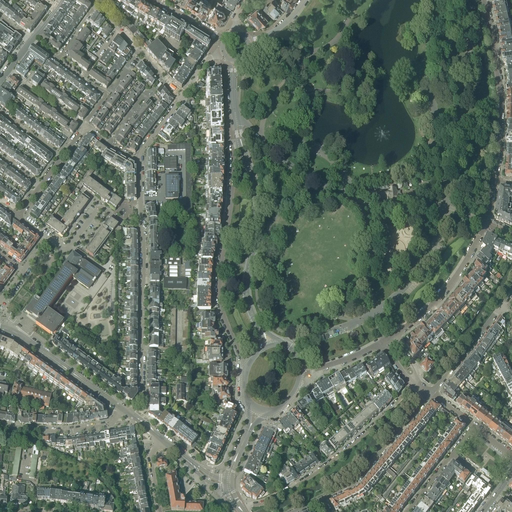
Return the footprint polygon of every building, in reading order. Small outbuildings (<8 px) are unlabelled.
[(81,0),(78,5),(81,7),(87,11),(90,7),(90,6),(87,4),(88,3),(83,0),(81,0)] [(118,0),(115,6),(121,9),(126,0),(118,0)] [(126,0),(121,9),(126,13),(133,0),(126,0)] [(133,0),(126,13),(132,16),(140,4),(138,2),(138,0),(137,0),(133,0)] [(193,0),(189,6),(196,10),(201,0),(193,0)] [(201,0),(196,10),(204,15),(211,4),(207,2),(208,0),(207,0),(201,0)] [(269,13),(270,12),(272,14),(273,15),(272,16),(273,17),(275,17),(276,16),(275,15),(282,8),(277,4),(279,3),(278,2),(275,0),(265,0),(264,1),(266,4),(263,7),(267,11),(269,13)] [(294,1),(291,0),(279,0),(279,1),(284,6),(285,6),(286,7),(286,8),(287,8),(288,9),(290,6),(291,4),(292,4),(294,1)] [(34,11),(39,4),(35,1),(31,6),(32,7),(31,9),(34,11)] [(67,1),(64,4),(71,9),(72,7),(75,9),(76,8),(73,6),(67,1)] [(0,11),(4,14),(9,7),(12,4),(11,3),(10,2),(7,6),(5,5),(0,11)] [(493,6),(494,13),(508,9),(507,4),(509,3),(509,2),(506,3),(493,6)] [(132,16),(139,20),(143,13),(145,13),(146,10),(144,9),(145,7),(143,6),(144,5),(143,4),(143,3),(142,3),(141,3),(140,4),(132,16)] [(35,11),(34,13),(41,19),(46,11),(46,10),(39,4),(34,11),(35,11)] [(64,4),(62,7),(71,14),(74,11),(72,10),(71,11),(70,10),(71,9),(64,4)] [(213,10),(210,14),(211,14),(209,17),(209,19),(212,21),(211,22),(213,23),(214,22),(217,24),(219,24),(219,23),(221,24),(222,24),(223,22),(223,21),(221,19),(224,14),(224,13),(221,11),(222,8),(221,7),(216,4),(215,7),(213,10)] [(7,17),(11,20),(17,13),(19,9),(17,7),(16,6),(13,10),(7,17)] [(77,6),(76,8),(85,14),(87,11),(81,7),(80,8),(77,6)] [(248,14),(247,15),(249,17),(246,20),(253,27),(256,24),(258,26),(261,23),(262,22),(263,23),(264,23),(266,21),(266,19),(267,18),(268,19),(270,17),(263,10),(262,11),(259,7),(258,8),(257,6),(252,11),(252,10),(250,10),(248,12),(248,14)] [(4,14),(7,17),(13,10),(9,7),(4,14)] [(62,7),(60,11),(66,15),(67,14),(69,15),(68,16),(69,17),(70,16),(71,14),(62,7)] [(146,25),(146,24),(154,11),(153,11),(154,11),(153,10),(152,9),(151,9),(150,9),(150,10),(147,8),(147,7),(146,7),(145,7),(144,9),(146,10),(145,13),(143,13),(139,20),(146,25)] [(76,8),(75,9),(78,11),(76,13),(83,18),(85,14),(76,8)] [(19,9),(17,13),(11,20),(15,23),(23,13),(21,13),(22,12),(19,9)] [(494,13),(496,19),(509,15),(508,10),(510,10),(510,9),(508,9),(494,13)] [(67,18),(65,17),(66,15),(60,11),(57,14),(66,21),(68,19),(68,18),(67,18)] [(74,11),(71,14),(80,21),(83,18),(76,13),(74,11)] [(146,24),(151,28),(159,15),(160,14),(159,13),(157,12),(156,12),(155,12),(154,11),(146,24)] [(15,23),(19,26),(23,20),(26,16),(23,13),(15,23)] [(34,13),(31,17),(33,18),(38,22),(41,19),(34,13)] [(57,14),(55,17),(61,22),(62,20),(65,22),(66,21),(57,14)] [(80,21),(71,14),(70,16),(73,18),(72,19),(78,24),(80,21)] [(88,29),(91,30),(94,26),(100,17),(97,14),(95,14),(90,22),(89,23),(92,24),(88,29)] [(151,28),(157,31),(165,19),(165,18),(165,17),(163,15),(161,16),(159,15),(151,28)] [(496,19),(497,25),(511,22),(510,16),(511,16),(511,15),(509,15),(496,19)] [(120,20),(119,21),(123,25),(128,21),(124,16),(122,18),(120,20)] [(23,20),(19,26),(24,30),(33,18),(31,17),(26,23),(23,20)] [(55,17),(53,20),(62,27),(63,25),(64,24),(63,23),(62,24),(61,24),(60,23),(61,22),(55,17)] [(105,22),(100,17),(94,26),(94,27),(99,30),(105,22)] [(33,18),(24,30),(29,34),(30,33),(38,22),(33,18)] [(68,19),(66,21),(76,27),(78,24),(72,19),(71,21),(68,19)] [(157,31),(163,35),(171,21),(171,20),(169,19),(167,19),(167,20),(165,19),(157,31)] [(53,20),(50,23),(57,28),(58,27),(60,29),(62,27),(53,20)] [(76,27),(66,21),(65,22),(66,23),(68,24),(67,26),(73,31),(76,27)] [(168,38),(170,36),(174,39),(179,42),(180,41),(184,35),(193,42),(207,51),(209,48),(209,46),(207,44),(209,42),(181,24),(179,27),(171,22),(171,21),(163,35),(168,38)] [(497,25),(499,31),(511,28),(511,27),(511,23),(511,22),(511,21),(511,22),(497,25)] [(0,48),(2,50),(0,51),(8,57),(9,55),(12,51),(12,50),(12,49),(13,48),(14,49),(18,44),(16,43),(17,43),(18,43),(18,42),(21,38),(9,28),(9,29),(7,28),(7,27),(0,22),(0,48)] [(105,22),(99,30),(96,34),(98,36),(101,32),(103,33),(101,34),(104,36),(102,39),(105,41),(112,31),(105,22)] [(304,22),(301,27),(299,30),(307,35),(311,27),(304,22)] [(50,23),(48,27),(57,33),(58,31),(55,30),(57,28),(50,23)] [(136,24),(133,26),(129,31),(133,36),(138,32),(135,28),(138,26),(136,24)] [(63,25),(62,27),(71,34),(73,31),(67,26),(65,28),(64,27),(65,27),(63,25)] [(48,27),(45,30),(52,35),(53,33),(56,35),(57,34),(57,33),(48,27)] [(71,34),(62,27),(60,29),(63,31),(62,32),(69,37),(71,34)] [(500,37),(500,38),(511,35),(511,28),(499,31),(500,37)] [(84,29),(81,34),(90,40),(91,38),(89,36),(91,33),(86,29),(85,30),(84,29)] [(45,30),(43,33),(53,40),(54,38),(52,37),(51,36),(52,35),(45,30)] [(134,36),(141,44),(145,40),(142,37),(143,36),(142,35),(139,31),(136,34),(134,36)] [(57,33),(60,35),(66,40),(69,37),(62,32),(61,34),(58,32),(57,33)] [(62,47),(55,42),(53,40),(43,33),(42,34),(40,38),(40,39),(57,51),(58,51),(62,47)] [(81,34),(77,38),(84,43),(85,41),(88,43),(90,40),(81,34)] [(60,35),(57,39),(64,43),(66,40),(60,35)] [(500,44),(501,45),(511,42),(511,35),(500,38),(501,44),(500,44)] [(88,52),(98,38),(96,37),(86,51),(88,52),(87,54),(95,60),(96,59),(88,52)] [(108,50),(104,55),(110,60),(112,57),(113,58),(115,55),(124,44),(124,43),(120,40),(118,37),(108,50)] [(77,38),(74,43),(82,49),(83,49),(85,46),(82,44),(84,43),(77,38)] [(141,44),(146,51),(152,46),(149,42),(148,44),(145,40),(141,44)] [(152,56),(154,59),(155,58),(155,57),(157,55),(157,56),(161,53),(161,52),(164,49),(157,42),(155,43),(153,45),(152,46),(146,51),(147,51),(149,53),(149,54),(150,54),(152,56),(151,56),(152,57),(152,56)] [(190,48),(194,51),(203,57),(203,56),(207,51),(193,42),(190,48)] [(501,50),(501,51),(511,48),(511,42),(501,45),(501,50)] [(74,43),(71,48),(77,53),(79,51),(80,52),(82,49),(74,43)] [(115,55),(119,58),(120,58),(121,56),(127,48),(124,44),(115,55)] [(36,76),(34,79),(32,82),(31,83),(37,88),(46,76),(47,76),(45,75),(43,74),(40,71),(40,70),(41,69),(42,67),(49,59),(39,51),(33,47),(28,53),(20,65),(19,65),(15,71),(23,78),(24,78),(28,71),(33,64),(39,69),(36,72),(37,73),(35,75),(36,76)] [(122,60),(126,63),(132,54),(132,53),(130,50),(127,48),(121,56),(124,58),(122,60)] [(183,50),(185,51),(200,61),(201,60),(203,57),(194,51),(193,53),(189,50),(188,51),(184,48),(183,50)] [(511,48),(501,51),(502,57),(511,55),(511,48)] [(159,65),(167,53),(164,49),(161,52),(161,53),(157,56),(157,55),(155,57),(155,58),(154,59),(155,59),(157,61),(156,62),(157,63),(157,62),(159,64),(158,64),(159,65)] [(162,67),(164,68),(170,61),(173,55),(168,51),(167,53),(159,65),(160,65),(162,66),(162,67)] [(190,58),(188,60),(197,65),(199,63),(200,61),(185,51),(185,52),(187,53),(186,55),(190,58)] [(69,59),(73,62),(79,56),(76,54),(68,55),(69,59)] [(73,62),(78,66),(84,58),(80,55),(80,56),(79,56),(73,62)] [(110,60),(104,55),(100,61),(100,62),(105,65),(106,66),(110,60)] [(78,66),(82,69),(87,63),(85,61),(87,59),(84,57),(84,58),(78,66)] [(115,58),(114,59),(123,66),(126,63),(122,60),(120,58),(119,58),(118,60),(115,58)] [(44,70),(45,71),(52,61),(49,59),(42,67),(44,69),(44,70)] [(114,64),(121,70),(123,66),(114,59),(113,61),(116,63),(115,64),(114,64)] [(183,60),(182,62),(194,70),(195,69),(197,66),(197,65),(188,60),(187,62),(183,60)] [(49,69),(51,71),(56,64),(52,61),(45,71),(43,74),(45,75),(49,69)] [(87,63),(82,69),(87,72),(93,63),(90,61),(88,64),(87,63)] [(170,61),(164,68),(163,70),(169,73),(175,64),(170,61)] [(184,67),(182,69),(191,75),(193,71),(193,72),(194,70),(182,62),(180,61),(179,63),(184,67)] [(136,73),(134,75),(136,77),(139,74),(138,74),(144,66),(142,63),(141,63),(136,69),(137,70),(135,72),(136,73)] [(50,79),(52,76),(59,66),(56,64),(51,71),(53,72),(50,75),(49,74),(47,76),(50,79)] [(110,65),(109,67),(118,73),(121,70),(114,64),(113,65),(114,65),(112,67),(110,65)] [(56,74),(58,76),(63,69),(59,66),(52,76),(53,78),(56,74)] [(147,70),(144,66),(138,74),(139,74),(142,76),(147,70)] [(108,71),(108,72),(115,77),(118,73),(109,67),(108,68),(110,70),(109,72),(108,71)] [(56,83),(57,84),(66,72),(63,69),(58,76),(60,77),(57,80),(58,81),(57,81),(56,83)] [(89,76),(93,79),(99,71),(97,69),(95,71),(93,70),(89,76)] [(179,70),(177,72),(188,79),(189,78),(191,75),(182,69),(181,71),(179,70)] [(150,73),(147,70),(142,76),(141,77),(145,80),(150,73)] [(93,79),(97,83),(102,76),(100,75),(102,73),(99,71),(93,79)] [(105,76),(107,78),(112,81),(115,77),(108,72),(106,71),(105,72),(108,74),(107,75),(104,73),(103,75),(105,76)] [(174,77),(185,84),(187,80),(187,81),(188,79),(177,72),(176,71),(174,74),(175,75),(174,77)] [(207,74),(207,81),(221,80),(220,76),(220,71),(215,71),(213,71),(209,71),(209,74),(207,74)] [(63,79),(65,81),(69,74),(66,72),(57,84),(59,85),(63,79)] [(127,78),(132,82),(134,84),(136,82),(134,80),(136,77),(134,75),(131,73),(127,78)] [(153,77),(150,73),(145,80),(143,82),(147,85),(153,77)] [(64,89),(65,87),(73,77),(69,74),(65,81),(66,82),(62,88),(64,89)] [(97,83),(102,86),(107,78),(105,76),(104,78),(102,76),(97,83)] [(70,84),(71,86),(76,79),(73,77),(65,87),(67,88),(70,84)] [(156,80),(153,77),(147,85),(150,88),(152,86),(152,85),(156,81),(157,80),(156,80)] [(185,84),(174,77),(173,79),(174,81),(174,82),(177,85),(181,89),(183,87),(185,84)] [(9,79),(8,81),(17,88),(19,85),(11,78),(9,79)] [(107,78),(102,86),(106,89),(111,83),(109,82),(110,80),(112,81),(107,78)] [(123,83),(128,87),(130,89),(132,87),(130,85),(132,82),(127,78),(123,83)] [(72,89),(73,90),(80,81),(76,79),(71,86),(73,87),(72,89)] [(41,88),(44,91),(49,85),(48,84),(50,82),(47,80),(46,81),(45,80),(41,85),(42,86),(41,88)] [(8,81),(6,84),(12,89),(14,86),(15,88),(14,89),(16,90),(17,88),(8,81)] [(76,89),(78,91),(83,84),(80,81),(73,90),(72,91),(74,92),(76,89)] [(123,83),(119,87),(124,92),(126,94),(128,92),(126,90),(128,87),(123,83)] [(6,84),(3,87),(13,94),(13,93),(10,91),(12,89),(6,84)] [(44,91),(49,94),(55,86),(53,84),(51,86),(49,85),(44,91)] [(83,84),(78,91),(80,92),(78,95),(79,96),(86,86),(83,84)] [(133,87),(136,89),(141,93),(145,88),(140,84),(137,87),(135,85),(133,87)] [(49,94),(53,98),(58,91),(56,90),(58,87),(55,86),(49,94)] [(83,94),(85,96),(90,89),(86,86),(79,96),(81,98),(83,94)] [(3,87),(1,91),(10,97),(11,97),(13,94),(3,87)] [(17,98),(19,100),(26,91),(21,88),(19,87),(12,97),(13,99),(17,94),(19,95),(17,98)] [(124,92),(119,87),(115,92),(120,97),(120,96),(122,98),(124,96),(121,95),(124,92)] [(154,95),(157,99),(165,90),(163,87),(161,87),(161,88),(154,95)] [(85,100),(87,101),(93,92),(90,89),(85,96),(87,97),(85,100)] [(129,92),(132,94),(137,98),(141,93),(136,89),(133,92),(131,90),(129,92)] [(53,98),(58,101),(64,92),(62,90),(60,93),(58,91),(53,98)] [(161,98),(163,99),(167,93),(165,90),(157,99),(160,101),(161,100),(160,99),(161,98)] [(10,97),(1,91),(0,91),(0,105),(5,109),(12,98),(11,97),(10,97)] [(24,99),(26,100),(30,94),(26,91),(19,100),(22,102),(24,99)] [(58,101),(62,104),(67,98),(65,97),(67,94),(64,92),(58,101)] [(87,101),(90,104),(97,94),(93,92),(87,101)] [(160,102),(162,103),(164,105),(171,96),(167,93),(163,99),(162,100),(160,102)] [(25,104),(28,106),(35,98),(30,94),(26,100),(27,102),(25,104)] [(97,94),(90,104),(93,107),(96,103),(100,98),(100,96),(97,94)] [(114,94),(110,100),(116,104),(118,106),(120,103),(117,102),(120,99),(114,94)] [(125,97),(128,100),(134,104),(134,103),(133,103),(137,98),(132,94),(129,97),(127,95),(125,97)] [(171,96),(164,105),(167,108),(173,101),(173,99),(171,96)] [(62,104),(67,107),(73,98),(70,97),(68,99),(67,98),(62,104)] [(33,106),(35,107),(39,101),(35,98),(28,106),(31,108),(33,106)] [(67,107),(71,110),(76,104),(74,103),(76,100),(73,98),(67,107)] [(110,100),(107,105),(112,109),(115,110),(116,108),(114,106),(116,104),(110,100)] [(134,104),(128,100),(126,102),(124,100),(122,102),(125,104),(130,108),(134,104)] [(147,100),(143,105),(148,109),(151,111),(153,109),(150,107),(153,104),(147,100)] [(34,111),(37,113),(43,104),(39,101),(35,107),(36,108),(34,111)] [(158,106),(159,107),(164,112),(167,108),(164,105),(162,103),(160,102),(160,101),(159,103),(159,104),(160,104),(158,106)] [(14,116),(17,118),(22,111),(21,110),(23,108),(22,107),(21,106),(22,105),(20,103),(19,105),(21,107),(14,116)] [(71,110),(75,114),(82,105),(79,103),(77,106),(76,104),(71,110)] [(82,105),(75,114),(76,114),(75,116),(81,121),(83,120),(88,113),(87,113),(88,112),(89,112),(91,109),(83,103),(82,105)] [(42,112),(43,113),(48,107),(43,104),(37,113),(40,115),(42,112)] [(103,110),(108,114),(111,115),(112,113),(110,112),(112,109),(107,105),(103,110)] [(143,105),(139,110),(145,114),(147,116),(149,114),(146,112),(148,109),(143,105)] [(117,109),(120,111),(125,115),(129,110),(124,106),(121,109),(119,107),(117,109)] [(43,117),(46,119),(52,110),(48,107),(43,113),(45,115),(43,117)] [(164,112),(159,107),(158,108),(157,108),(156,107),(154,109),(161,115),(164,112)] [(206,116),(222,115),(222,112),(223,112),(222,107),(208,108),(208,113),(206,113),(206,116)] [(182,108),(179,113),(187,119),(186,119),(191,123),(193,121),(192,119),(188,116),(190,114),(182,108)] [(154,113),(153,114),(159,119),(161,115),(154,109),(152,112),(154,113)] [(20,121),(28,111),(27,110),(26,111),(26,110),(25,110),(24,113),(22,111),(17,118),(20,121)] [(50,118),(52,120),(57,114),(52,110),(46,119),(48,121),(50,118)] [(103,110),(99,115),(105,119),(107,121),(109,118),(106,117),(108,114),(103,110)] [(139,110),(135,115),(140,119),(143,121),(145,119),(142,117),(145,114),(139,110)] [(20,121),(23,123),(29,116),(27,115),(29,112),(28,111),(20,121)] [(116,116),(121,120),(125,115),(120,111),(119,113),(118,114),(115,112),(113,114),(116,116)] [(26,125),(34,116),(35,114),(34,113),(33,114),(30,118),(29,116),(23,123),(26,125)] [(175,117),(184,124),(188,127),(190,125),(185,121),(186,119),(187,119),(179,113),(175,117)] [(52,124),(55,126),(61,117),(57,114),(52,120),(54,121),(52,124)] [(150,114),(148,117),(156,123),(159,119),(153,114),(152,116),(150,114)] [(99,115),(95,120),(101,124),(103,126),(105,124),(102,122),(105,119),(99,115)] [(135,115),(131,120),(136,124),(139,126),(141,124),(138,122),(140,119),(135,115)] [(26,125),(30,128),(35,121),(37,119),(34,116),(26,125)] [(110,119),(112,121),(118,125),(121,120),(116,116),(114,119),(111,117),(110,119)] [(59,125),(61,126),(66,120),(61,117),(55,126),(57,128),(59,125)] [(149,120),(147,122),(153,126),(156,123),(148,117),(146,118),(149,120)] [(171,122),(178,127),(183,131),(184,129),(182,127),(184,124),(175,117),(171,122)] [(33,130),(38,124),(42,119),(40,118),(39,119),(37,122),(35,121),(30,128),(33,130)] [(0,131),(0,133),(1,134),(8,123),(5,120),(0,127),(0,128),(1,130),(0,131)] [(61,130),(63,132),(65,129),(70,123),(66,120),(61,126),(63,128),(61,130)] [(101,124),(95,120),(92,125),(91,126),(93,127),(93,126),(97,129),(99,131),(101,129),(102,127),(100,125),(101,124)] [(136,124),(131,120),(127,125),(132,129),(133,129),(135,131),(137,129),(134,127),(136,124)] [(145,120),(142,123),(150,129),(153,126),(147,122),(145,120)] [(64,135),(67,138),(69,139),(71,136),(71,135),(72,134),(72,135),(78,127),(77,126),(71,121),(70,123),(65,129),(63,132),(64,132),(62,134),(64,135)] [(106,124),(108,126),(114,130),(118,125),(112,121),(110,124),(108,122),(106,124)] [(171,122),(167,127),(173,132),(176,134),(179,132),(176,129),(178,127),(171,122)] [(223,122),(207,123),(207,131),(223,130),(223,127),(223,123),(223,122)] [(1,134),(2,135),(4,136),(5,135),(3,134),(4,132),(6,133),(12,125),(8,123),(1,134)] [(36,133),(39,135),(48,124),(46,123),(45,124),(43,127),(41,126),(36,133)] [(143,127),(142,129),(148,133),(150,129),(142,123),(141,125),(143,127)] [(33,130),(36,133),(41,126),(38,124),(33,130)] [(39,135),(43,138),(48,131),(46,130),(50,125),(48,124),(39,135)] [(108,126),(106,124),(105,126),(107,128),(106,129),(104,127),(102,129),(105,131),(110,135),(114,130),(108,126)] [(6,138),(7,139),(15,128),(12,125),(6,133),(8,135),(7,137),(5,135),(4,136),(6,138)] [(126,126),(122,132),(128,135),(130,137),(132,135),(129,133),(131,130),(126,126)] [(167,127),(163,133),(171,139),(173,136),(174,135),(172,133),(173,132),(167,127)] [(15,128),(7,139),(10,141),(11,141),(12,140),(10,139),(11,137),(13,138),(19,131),(15,128)] [(43,138),(46,140),(53,131),(49,129),(48,131),(43,138)] [(46,140),(49,142),(54,136),(53,134),(54,132),(54,131),(53,130),(53,131),(46,140)] [(145,136),(137,130),(135,132),(138,134),(136,136),(142,140),(145,136)] [(12,142),(14,144),(22,133),(19,131),(13,138),(15,140),(14,142),(12,140),(11,141),(12,142)] [(209,134),(209,139),(224,138),(224,133),(223,132),(219,132),(219,131),(216,131),(216,132),(207,132),(207,134),(209,134)] [(118,137),(124,141),(126,142),(128,140),(126,138),(128,135),(122,132),(118,137)] [(171,139),(163,133),(161,132),(158,136),(166,142),(167,142),(168,142),(169,142),(169,141),(170,142),(172,140),(171,139)] [(18,142),(20,144),(26,136),(22,133),(14,144),(16,145),(18,142)] [(49,142),(52,145),(59,135),(56,133),(54,136),(49,142)] [(52,145),(55,147),(60,140),(59,139),(61,137),(62,136),(60,134),(59,135),(52,145)] [(87,134),(85,137),(92,142),(95,144),(97,142),(87,134)] [(60,140),(55,147),(57,149),(60,148),(65,141),(67,138),(64,135),(62,138),(64,139),(62,141),(60,140)] [(18,147),(19,147),(20,149),(21,149),(29,139),(26,136),(20,144),(18,147)] [(85,137),(83,141),(89,145),(92,148),(94,146),(91,144),(90,144),(92,142),(85,137)] [(124,141),(118,137),(115,142),(120,146),(123,147),(124,145),(122,143),(124,141)] [(224,138),(209,139),(209,143),(210,143),(210,147),(222,147),(222,145),(223,145),(224,144),(224,138)] [(0,148),(0,149),(3,152),(8,145),(6,144),(8,142),(9,143),(10,141),(7,139),(0,148)] [(21,149),(22,150),(23,150),(25,147),(27,149),(27,148),(33,141),(29,139),(21,149)] [(129,143),(132,145),(138,147),(141,142),(135,139),(133,142),(130,141),(129,143)] [(26,153),(28,154),(36,144),(33,141),(27,148),(29,150),(26,153)] [(3,152),(6,154),(13,145),(14,144),(12,142),(9,146),(8,145),(3,152)] [(92,150),(100,156),(106,148),(98,142),(92,150)] [(32,152),(33,153),(39,146),(36,144),(28,154),(31,157),(32,155),(30,154),(32,152)] [(87,149),(80,144),(78,147),(79,148),(84,152),(87,149)] [(162,214),(185,212),(192,212),(191,144),(167,145),(167,151),(185,150),(186,206),(162,208),(162,212),(158,212),(158,214),(162,214)] [(6,154),(9,157),(14,150),(13,149),(14,146),(13,145),(6,154)] [(138,147),(132,145),(130,148),(128,147),(126,149),(129,150),(135,153),(138,147)] [(33,158),(34,159),(42,149),(39,146),(33,153),(35,154),(33,158)] [(9,157),(12,159),(20,149),(19,147),(16,151),(14,150),(9,157)] [(77,152),(86,159),(89,155),(88,154),(84,152),(79,148),(77,152)] [(102,158),(101,159),(102,160),(109,151),(108,150),(106,148),(100,156),(102,158)] [(210,153),(210,157),(223,157),(224,156),(224,150),(223,149),(219,149),(219,148),(217,148),(217,149),(206,149),(206,153),(208,153),(210,153)] [(12,159),(15,162),(21,155),(19,154),(20,152),(21,152),(22,150),(21,149),(20,149),(12,159)] [(34,159),(35,159),(36,160),(38,157),(40,158),(46,151),(42,149),(34,159)] [(147,153),(148,159),(157,159),(157,155),(156,154),(156,150),(149,151),(147,153)] [(38,162),(40,163),(41,164),(49,153),(46,151),(40,158),(38,162)] [(102,160),(101,159),(100,160),(107,164),(108,163),(124,172),(125,189),(126,189),(126,201),(130,201),(130,202),(133,201),(136,200),(136,176),(136,174),(134,174),(134,172),(135,172),(135,171),(136,171),(135,168),(136,168),(136,167),(135,167),(135,166),(135,165),(134,165),(129,162),(109,151),(102,160)] [(77,152),(74,155),(81,160),(82,158),(85,160),(86,159),(77,152)] [(19,164),(24,157),(26,155),(24,153),(22,156),(21,155),(15,162),(19,164)] [(41,164),(42,165),(45,168),(52,158),(52,156),(49,153),(41,164)] [(74,155),(71,159),(81,166),(84,162),(81,160),(74,155)] [(19,164),(22,166),(27,160),(24,157),(19,164)] [(25,169),(28,171),(33,164),(32,163),(35,159),(34,159),(33,158),(30,162),(25,169)] [(164,165),(164,167),(164,170),(176,169),(176,158),(163,158),(164,165)] [(71,159),(69,162),(75,167),(78,169),(79,167),(80,168),(82,166),(81,166),(71,159)] [(22,166),(25,169),(30,162),(27,160),(22,166)] [(28,171),(32,174),(40,163),(38,162),(35,166),(33,164),(28,171)] [(69,162),(66,166),(76,173),(78,171),(74,169),(75,167),(69,162)] [(32,174),(34,176),(42,165),(41,164),(40,163),(32,174)] [(0,172),(0,174),(2,176),(9,168),(5,165),(0,172)] [(42,165),(34,176),(36,177),(38,177),(45,168),(42,165)] [(66,166),(63,169),(70,174),(74,177),(76,173),(66,166)] [(1,178),(2,179),(5,176),(7,177),(12,170),(9,168),(2,176),(1,178)] [(63,169),(61,173),(70,180),(71,180),(74,182),(75,180),(69,176),(70,174),(63,169)] [(91,169),(81,183),(84,185),(89,179),(94,172),(91,169)] [(5,182),(6,182),(7,183),(15,173),(12,170),(7,177),(8,178),(5,182)] [(7,183),(8,184),(9,184),(11,180),(13,182),(18,175),(15,173),(7,183)] [(65,181),(68,184),(71,180),(70,180),(61,173),(58,176),(65,181)] [(12,186),(14,188),(22,177),(18,175),(13,182),(14,183),(12,186)] [(58,176),(56,180),(67,188),(68,187),(67,186),(68,184),(65,181),(58,176)] [(14,188),(14,189),(15,189),(18,185),(20,187),(25,180),(22,177),(14,188)] [(165,183),(165,195),(166,195),(166,200),(178,200),(177,195),(178,195),(178,183),(177,183),(177,177),(165,177),(165,183)] [(105,202),(108,204),(107,205),(115,211),(121,202),(113,196),(114,195),(111,193),(110,195),(89,179),(84,185),(83,186),(104,203),(105,202)] [(18,192),(20,193),(28,183),(25,180),(20,187),(21,188),(18,192)] [(67,188),(56,180),(53,184),(60,189),(62,191),(64,189),(66,190),(67,188)] [(20,193),(21,194),(24,196),(31,187),(31,184),(30,184),(28,183),(20,193)] [(0,194),(3,197),(8,190),(10,188),(11,186),(9,184),(8,184),(0,194)] [(53,184),(50,188),(60,195),(62,191),(60,189),(53,184)] [(3,197),(6,199),(14,189),(14,188),(12,186),(11,186),(10,188),(11,189),(10,191),(8,190),(3,197)] [(50,188),(47,191),(57,198),(60,195),(50,188)] [(387,202),(391,201),(402,200),(405,200),(414,197),(415,196),(415,193),(404,196),(398,196),(398,194),(400,194),(400,192),(397,192),(395,188),(391,189),(390,191),(381,192),(374,193),(373,193),(370,194),(370,198),(374,198),(374,200),(381,199),(382,199),(381,199),(386,199),(387,202)] [(500,193),(499,199),(511,200),(511,189),(501,188),(501,189),(500,190),(499,192),(500,193)] [(6,199),(10,202),(15,195),(13,194),(16,190),(15,189),(14,189),(6,199)] [(10,202),(13,204),(21,194),(20,193),(18,192),(17,191),(17,192),(18,193),(16,196),(15,195),(10,202)] [(47,191),(45,195),(54,202),(56,200),(57,198),(47,191)] [(21,194),(13,204),(15,205),(17,205),(21,199),(19,198),(21,196),(23,198),(24,196),(21,194)] [(42,198),(51,205),(52,205),(53,203),(54,202),(45,195),(42,198)] [(62,221),(60,224),(64,227),(67,229),(69,226),(70,227),(90,201),(82,195),(62,221)] [(42,198),(39,202),(49,209),(50,207),(51,205),(42,198)] [(39,202),(37,205),(44,210),(46,212),(49,209),(39,202)] [(37,205),(34,209),(44,216),(46,212),(44,210),(37,205)] [(34,209),(30,214),(37,219),(40,215),(43,218),(44,218),(45,217),(44,216),(34,209)] [(495,219),(502,222),(507,213),(497,212),(496,214),(495,213),(495,218),(495,219)] [(502,222),(507,224),(511,213),(510,213),(507,213),(502,222)] [(0,224),(0,226),(1,228),(3,225),(5,221),(8,216),(6,214),(1,220),(2,221),(0,224)] [(45,225),(58,235),(64,227),(60,224),(51,217),(45,225)] [(10,233),(13,229),(18,223),(13,219),(11,220),(10,227),(7,231),(10,233)] [(88,254),(93,258),(110,236),(111,237),(113,234),(112,233),(114,230),(116,228),(118,225),(109,219),(103,227),(105,228),(103,230),(102,230),(85,252),(88,254)] [(13,234),(13,235),(15,236),(17,233),(22,226),(18,223),(13,229),(15,231),(13,234)] [(21,236),(22,235),(24,233),(23,233),(26,229),(22,226),(17,233),(21,236)] [(64,227),(58,235),(63,238),(69,230),(67,229),(64,227)] [(197,241),(201,241),(216,241),(219,241),(219,236),(220,236),(220,229),(221,229),(221,228),(206,228),(206,233),(205,233),(205,239),(203,239),(202,238),(198,238),(197,239),(197,241)] [(29,237),(28,239),(35,244),(39,239),(26,229),(23,233),(24,233),(22,235),(25,236),(26,235),(29,237)] [(123,235),(123,246),(123,251),(138,251),(137,241),(130,241),(126,241),(126,238),(126,236),(126,229),(123,229),(122,229),(123,229),(123,232),(123,235)] [(480,254),(481,255),(488,262),(490,258),(491,255),(498,240),(493,238),(488,235),(483,246),(484,247),(482,250),(483,252),(480,254)] [(6,239),(0,246),(1,246),(1,247),(2,248),(3,248),(4,249),(11,240),(7,237),(6,239)] [(22,242),(24,243),(32,249),(35,244),(28,239),(26,241),(24,239),(22,242)] [(8,252),(12,248),(14,246),(12,244),(13,242),(11,240),(4,249),(6,251),(7,251),(8,252)] [(496,257),(497,255),(500,248),(503,243),(501,243),(501,241),(498,240),(491,255),(496,257)] [(20,243),(18,245),(29,253),(32,249),(24,243),(23,245),(20,243)] [(504,254),(507,248),(508,246),(508,245),(506,244),(505,244),(503,243),(500,248),(497,255),(502,257),(503,255),(503,254),(504,254)] [(18,245),(17,247),(20,249),(18,252),(25,257),(29,253),(18,245)] [(508,246),(507,248),(504,254),(503,254),(503,255),(508,257),(511,250),(511,247),(511,248),(511,247),(510,246),(509,246),(508,246)] [(12,248),(8,252),(8,253),(21,262),(25,257),(18,252),(12,248)] [(104,274),(75,252),(64,266),(59,262),(34,295),(36,298),(29,307),(28,307),(27,309),(27,310),(25,312),(29,315),(31,316),(32,316),(33,317),(37,319),(37,320),(38,320),(37,321),(38,321),(36,323),(56,337),(66,323),(52,312),(75,280),(92,291),(99,280),(102,277),(104,274)] [(150,255),(150,266),(151,266),(180,266),(180,257),(166,258),(166,260),(162,260),(163,255),(158,255),(150,255)] [(478,261),(489,272),(491,270),(489,268),(491,266),(488,263),(488,262),(481,255),(480,255),(479,255),(478,255),(477,257),(478,258),(476,260),(478,261)] [(475,268),(487,279),(488,277),(486,276),(489,273),(489,272),(478,261),(475,265),(477,267),(475,268)] [(191,270),(184,270),(184,266),(180,266),(151,266),(150,266),(150,268),(150,276),(150,278),(184,279),(190,279),(191,279),(191,270)] [(10,277),(12,275),(14,272),(7,267),(5,269),(3,269),(2,271),(3,271),(10,277)] [(474,273),(472,275),(484,286),(485,284),(484,282),(487,279),(475,268),(473,270),(473,272),(474,273)] [(0,272),(0,276),(7,282),(10,277),(3,271),(1,274),(0,272)] [(472,275),(468,279),(479,290),(484,286),(472,275)] [(150,278),(150,284),(159,284),(163,284),(163,290),(187,291),(190,291),(190,279),(184,279),(150,278)] [(463,284),(475,295),(479,290),(468,279),(463,284)] [(462,289),(460,291),(471,301),(473,303),(475,301),(472,298),(475,295),(463,284),(461,286),(461,288),(462,289)] [(460,291),(455,296),(466,307),(468,309),(470,308),(469,306),(468,304),(471,301),(460,291)] [(455,296),(449,303),(460,313),(462,315),(462,314),(461,313),(466,307),(455,296)] [(449,303),(443,309),(455,320),(460,313),(449,303)] [(443,309),(437,315),(449,326),(455,320),(443,309)] [(201,319),(201,324),(213,324),(214,324),(215,323),(215,320),(214,319),(214,315),(210,315),(208,315),(205,315),(205,314),(205,311),(197,311),(196,311),(196,316),(201,316),(201,319)] [(437,315),(431,321),(444,333),(443,332),(449,326),(437,315)] [(500,318),(494,325),(500,330),(500,329),(502,327),(505,329),(505,321),(500,318)] [(431,321),(426,327),(439,339),(444,333),(431,321)] [(494,325),(491,330),(501,337),(504,332),(502,331),(500,329),(500,330),(494,325)] [(424,326),(418,332),(430,343),(436,337),(438,339),(439,339),(426,327),(424,326)] [(491,330),(488,335),(497,341),(501,337),(491,330)] [(201,341),(210,341),(217,341),(216,339),(217,339),(217,338),(217,337),(218,337),(218,336),(217,335),(214,335),(214,332),(213,332),(201,332),(201,341)] [(411,339),(413,340),(425,351),(424,349),(430,343),(418,332),(411,339)] [(488,335),(484,339),(494,346),(497,341),(488,335)] [(50,343),(57,348),(62,342),(54,336),(52,340),(50,343)] [(484,339),(481,344),(490,350),(492,348),(494,346),(484,339)] [(57,348),(62,352),(68,343),(63,340),(62,342),(57,348)] [(425,351),(413,340),(410,344),(408,342),(406,345),(415,359),(417,357),(419,358),(422,355),(421,354),(425,351)] [(6,351),(9,352),(13,344),(10,342),(8,341),(4,350),(4,351),(6,352),(6,351)] [(204,347),(204,349),(220,349),(220,343),(219,342),(217,342),(217,341),(210,341),(210,342),(208,342),(208,346),(207,346),(207,347),(204,347)] [(62,352),(66,355),(72,347),(68,343),(62,352)] [(9,353),(13,356),(19,347),(13,344),(9,352),(9,353)] [(481,344),(478,348),(487,355),(489,352),(490,350),(481,344)] [(18,359),(18,358),(23,351),(19,347),(13,356),(18,359)] [(66,355),(71,359),(77,350),(72,347),(66,355)] [(478,348),(475,352),(481,363),(482,364),(486,358),(485,358),(487,355),(478,348)] [(205,365),(209,365),(214,365),(214,362),(222,362),(222,361),(222,360),(222,358),(222,357),(222,354),(222,353),(222,351),(222,350),(222,349),(220,349),(204,349),(204,356),(202,356),(202,361),(197,361),(196,365),(198,365),(205,365)] [(22,360),(24,362),(30,354),(27,352),(24,350),(23,351),(18,358),(22,360)] [(71,359),(76,362),(82,354),(77,350),(71,359)] [(473,356),(469,361),(479,369),(482,365),(482,364),(481,363),(475,352),(472,355),(473,356)] [(24,362),(29,366),(35,358),(33,356),(31,354),(30,354),(24,362)] [(76,362),(81,366),(87,357),(82,354),(76,362)] [(377,360),(384,370),(384,371),(388,368),(390,367),(382,355),(381,355),(376,359),(377,360)] [(494,369),(506,362),(506,361),(505,359),(504,359),(502,356),(498,358),(497,355),(495,358),(493,360),(495,363),(492,365),(494,369)] [(81,366),(87,370),(93,362),(87,357),(81,366)] [(27,367),(32,371),(40,361),(37,358),(36,359),(35,358),(29,366),(27,367)] [(374,361),(371,363),(378,374),(384,370),(377,360),(375,361),(374,361)] [(422,368),(425,371),(431,363),(428,360),(423,365),(423,364),(421,366),(422,368)] [(36,375),(38,373),(44,365),(43,363),(40,361),(32,371),(31,372),(36,375)] [(467,363),(465,366),(475,374),(479,369),(469,361),(468,361),(467,362),(467,363)] [(87,370),(92,374),(98,365),(93,362),(87,370)] [(495,371),(496,374),(509,368),(507,366),(508,365),(507,363),(506,363),(506,362),(494,369),(495,371)] [(378,374),(371,363),(368,364),(368,366),(366,367),(369,372),(367,373),(372,380),(374,378),(376,377),(375,376),(378,374)] [(431,363),(425,371),(428,374),(435,366),(431,363)] [(42,378),(43,376),(49,368),(46,365),(46,366),(44,365),(38,373),(40,374),(38,376),(42,378)] [(92,374),(97,377),(103,369),(98,365),(92,374)] [(209,378),(211,378),(226,378),(226,377),(227,376),(227,373),(226,372),(226,367),(219,367),(216,367),(216,365),(214,365),(209,365),(209,378)] [(361,366),(351,372),(356,380),(366,374),(361,366)] [(465,366),(461,370),(471,378),(475,374),(465,366)] [(43,376),(48,379),(54,371),(52,370),(49,368),(43,376)] [(509,368),(496,374),(498,376),(499,379),(500,378),(511,373),(511,372),(511,371),(511,370),(510,369),(509,368)] [(97,377),(102,381),(108,372),(103,369),(97,377)] [(350,370),(339,377),(345,386),(356,380),(351,372),(350,370)] [(459,372),(457,375),(467,383),(468,381),(470,382),(472,379),(471,378),(461,370),(460,370),(459,371),(459,372)] [(48,379),(52,383),(59,374),(56,372),(55,373),(54,371),(48,379)] [(20,401),(43,406),(48,407),(52,394),(21,387),(19,386),(18,386),(20,376),(19,376),(20,372),(18,372),(17,376),(18,376),(16,385),(15,385),(11,402),(15,403),(16,400),(20,401)] [(102,381),(107,384),(113,376),(108,372),(102,381)] [(388,384),(398,377),(394,372),(393,372),(390,374),(384,379),(386,381),(388,384)] [(500,382),(502,384),(511,378),(511,373),(500,378),(502,381),(500,382)] [(52,383),(58,387),(63,378),(62,377),(59,374),(52,383)] [(457,375),(453,379),(463,387),(467,383),(457,375)] [(107,384),(112,388),(118,380),(113,376),(107,384)] [(328,381),(327,381),(335,395),(336,394),(337,393),(338,393),(339,392),(340,391),(340,390),(341,389),(342,388),(345,386),(339,377),(335,380),(334,380),(334,379),(333,379),(332,379),(331,379),(330,379),(330,380),(329,380),(329,381),(328,381)] [(391,389),(392,389),(401,383),(400,383),(401,382),(398,377),(388,384),(390,386),(389,386),(391,389)] [(58,387),(63,391),(70,382),(66,380),(63,378),(58,387)] [(212,383),(212,391),(217,390),(217,387),(222,388),(222,387),(226,387),(228,386),(228,384),(226,382),(226,378),(211,378),(211,383),(212,383)] [(505,389),(511,385),(511,378),(502,384),(503,387),(504,386),(505,389)] [(453,379),(450,384),(459,392),(463,387),(453,379)] [(118,380),(112,388),(122,395),(125,390),(122,388),(121,388),(121,386),(119,386),(119,384),(121,382),(118,380)] [(317,389),(318,390),(323,398),(323,400),(334,393),(335,395),(327,381),(327,382),(327,381),(320,385),(321,387),(318,388),(317,389)] [(63,391),(68,394),(74,386),(72,385),(73,384),(70,382),(63,391)] [(3,383),(0,396),(3,397),(4,393),(7,393),(7,391),(10,392),(11,385),(3,383)] [(401,383),(392,389),(393,391),(392,391),(394,394),(395,396),(396,395),(397,395),(402,390),(402,389),(403,388),(403,387),(403,386),(401,383)] [(450,384),(446,388),(456,396),(459,392),(450,384)] [(68,394),(73,398),(79,389),(76,387),(74,386),(68,394)] [(176,388),(176,395),(176,397),(174,397),(174,402),(184,402),(184,405),(184,408),(188,408),(188,396),(188,394),(188,387),(176,387),(176,388)] [(448,398),(456,404),(460,400),(456,396),(446,388),(445,388),(444,390),(444,395),(448,398)] [(73,398),(78,401),(84,393),(82,392),(82,391),(79,389),(73,398)] [(224,400),(224,401),(230,400),(230,399),(229,395),(229,394),(229,392),(228,392),(228,391),(223,392),(222,390),(220,391),(220,389),(217,390),(212,391),(215,403),(216,402),(220,401),(224,400)] [(125,390),(122,395),(130,401),(131,402),(131,401),(132,401),(137,395),(133,395),(125,390)] [(307,396),(308,399),(310,401),(312,400),(315,405),(321,401),(320,400),(323,398),(318,390),(311,394),(307,396)] [(385,392),(380,395),(388,405),(392,401),(385,392)] [(82,405),(83,403),(89,396),(85,394),(84,393),(78,401),(82,405)] [(375,398),(376,400),(383,409),(388,405),(380,395),(380,394),(375,398)] [(96,402),(92,398),(89,396),(83,403),(86,405),(92,405),(92,404),(94,404),(96,402)] [(456,404),(461,408),(467,401),(462,397),(460,400),(456,404)] [(465,410),(469,413),(478,401),(473,398),(470,401),(471,401),(465,410)] [(308,399),(303,401),(307,408),(312,405),(310,401),(308,399)] [(464,410),(465,410),(471,401),(470,401),(468,399),(467,401),(461,408),(464,410)] [(230,400),(224,401),(225,403),(224,403),(221,409),(224,410),(234,414),(235,412),(234,412),(236,408),(230,406),(230,405),(231,404),(231,403),(230,402),(230,400)] [(371,404),(372,405),(379,413),(379,414),(383,409),(376,400),(371,404)] [(307,408),(303,401),(296,405),(301,411),(307,408)] [(473,416),(476,418),(483,409),(480,406),(482,404),(478,401),(469,413),(473,416)] [(94,404),(95,408),(94,410),(97,410),(97,411),(98,414),(94,415),(94,421),(96,421),(99,420),(107,419),(106,411),(105,408),(96,402),(94,404)] [(424,410),(424,411),(433,418),(437,412),(439,413),(439,412),(440,413),(441,413),(443,414),(442,416),(445,418),(448,414),(441,408),(434,402),(432,402),(425,410),(424,410)] [(368,406),(366,408),(374,417),(375,416),(375,417),(376,416),(377,415),(379,413),(372,405),(369,407),(368,406)] [(482,424),(490,414),(487,412),(489,410),(485,407),(483,409),(476,418),(476,419),(477,420),(478,421),(479,421),(482,423),(482,424)] [(365,411),(363,413),(370,421),(372,419),(373,419),(374,418),(374,417),(366,408),(364,409),(365,411)] [(291,413),(290,414),(299,425),(301,423),(303,422),(302,420),(304,419),(296,409),(294,411),(293,411),(292,411),(291,412),(291,413)] [(333,413),(336,418),(341,413),(339,409),(333,413)] [(224,410),(222,416),(234,421),(235,420),(236,419),(237,419),(237,417),(237,416),(236,416),(236,415),(234,414),(224,410)] [(158,422),(163,425),(170,415),(168,414),(168,413),(166,411),(164,413),(158,422)] [(423,412),(418,418),(426,424),(428,422),(428,423),(433,418),(424,411),(423,411),(423,412)] [(148,415),(158,422),(164,413),(163,412),(160,413),(158,413),(158,414),(148,414),(148,415)] [(486,426),(489,429),(496,419),(493,417),(495,415),(491,412),(490,414),(482,424),(486,426)] [(359,414),(357,415),(366,424),(367,424),(368,424),(368,423),(368,422),(370,421),(363,413),(360,415),(359,414)] [(283,419),(292,430),(299,425),(290,414),(287,416),(286,416),(285,416),(284,417),(284,418),(283,419)] [(163,425),(167,429),(174,419),(170,415),(163,425)] [(217,421),(219,422),(231,427),(232,425),(233,426),(234,425),(235,423),(234,422),(234,421),(222,416),(219,415),(217,421)] [(357,418),(354,420),(361,428),(363,427),(364,427),(365,427),(365,426),(365,425),(366,424),(357,415),(356,417),(357,418)] [(496,434),(503,424),(500,422),(502,420),(498,417),(496,419),(489,429),(490,429),(490,430),(491,431),(492,431),(496,434)] [(412,425),(411,425),(420,432),(424,428),(423,427),(426,424),(418,418),(413,424),(412,424),(412,425)] [(167,429),(172,432),(179,422),(174,419),(167,429)] [(281,421),(277,424),(283,432),(286,435),(292,430),(283,419),(281,421)] [(180,438),(181,439),(189,429),(193,423),(188,420),(187,421),(185,424),(184,426),(176,436),(180,438)] [(350,421),(349,423),(357,432),(358,432),(359,431),(360,431),(360,430),(361,428),(354,420),(352,423),(350,421)] [(456,423),(452,428),(460,435),(461,434),(461,433),(466,427),(457,420),(456,423)] [(179,422),(172,432),(176,436),(184,426),(185,424),(184,423),(182,424),(179,422)] [(219,422),(216,428),(229,433),(229,431),(230,432),(230,431),(231,431),(232,429),(232,428),(231,427),(219,422)] [(505,422),(503,424),(496,434),(499,437),(499,436),(502,439),(510,429),(507,427),(509,425),(505,422)] [(349,423),(344,427),(353,436),(354,434),(355,435),(356,434),(356,433),(356,432),(357,432),(349,423)] [(265,426),(264,430),(275,436),(277,437),(279,433),(281,434),(283,432),(277,424),(273,424),(271,424),(270,424),(268,424),(267,427),(265,426)] [(411,426),(406,432),(413,439),(415,436),(416,437),(420,432),(411,425),(411,426)] [(344,427),(340,430),(348,440),(349,439),(350,439),(351,438),(351,437),(353,436),(344,427)] [(505,441),(509,444),(511,441),(511,440),(511,427),(511,428),(510,429),(502,439),(503,439),(504,441),(505,441)] [(214,434),(226,439),(227,439),(228,439),(229,437),(228,436),(228,435),(229,433),(216,428),(214,434)] [(449,433),(447,436),(454,442),(459,435),(460,435),(452,428),(448,432),(449,433)] [(181,439),(186,443),(193,433),(191,431),(192,431),(189,429),(181,439)] [(261,434),(259,438),(272,443),(275,436),(264,430),(262,430),(261,433),(261,434)] [(340,433),(337,436),(344,443),(346,442),(347,442),(348,441),(348,440),(340,430),(338,432),(340,433)] [(194,432),(193,433),(186,443),(191,447),(194,443),(195,442),(198,437),(196,435),(197,435),(194,432)] [(400,439),(399,439),(408,446),(412,442),(411,441),(413,439),(406,432),(400,439)] [(213,433),(210,439),(224,445),(225,443),(224,442),(226,439),(214,434),(213,433)] [(333,437),(332,438),(340,447),(341,447),(342,447),(342,446),(342,445),(344,443),(337,436),(334,438),(333,437)] [(444,438),(440,442),(449,450),(449,449),(449,448),(454,442),(447,436),(444,439),(444,438)] [(256,445),(269,451),(272,443),(259,438),(258,441),(256,445)] [(340,447),(332,438),(330,440),(331,441),(328,443),(335,451),(337,450),(338,450),(339,449),(339,448),(340,447)] [(207,445),(209,445),(221,450),(222,447),(223,447),(224,445),(210,439),(207,445)] [(399,441),(394,447),(401,453),(403,451),(404,451),(408,446),(399,439),(399,440),(399,441)] [(322,451),(325,454),(327,457),(329,455),(330,456),(334,453),(325,442),(321,445),(322,446),(319,449),(321,451),(322,451)] [(437,448),(435,451),(443,456),(448,450),(449,450),(440,442),(437,447),(437,448)] [(209,445),(206,451),(218,456),(219,454),(220,454),(221,454),(222,452),(222,451),(222,450),(221,450),(209,445)] [(252,453),(253,453),(265,458),(269,451),(256,445),(254,448),(252,453)] [(387,453),(396,460),(399,456),(401,453),(394,447),(388,453),(387,453)] [(424,451),(422,449),(419,453),(403,473),(405,474),(409,469),(410,470),(413,466),(412,465),(421,455),(424,451)] [(210,462),(209,463),(211,464),(212,465),(214,465),(216,462),(218,462),(219,460),(218,458),(218,456),(206,451),(206,452),(203,457),(205,458),(208,461),(210,462)] [(432,453),(429,457),(438,464),(438,463),(443,456),(435,451),(433,453),(432,453)] [(249,460),(262,466),(265,458),(253,453),(251,456),(249,460)] [(313,453),(307,457),(314,466),(316,465),(317,466),(320,464),(315,456),(313,453)] [(386,455),(381,462),(388,468),(391,465),(392,465),(396,460),(387,453),(387,454),(386,454),(386,455)] [(307,457),(303,460),(309,469),(311,468),(312,468),(313,467),(314,466),(307,457)] [(426,463),(424,465),(431,471),(436,465),(437,465),(438,464),(429,457),(425,462),(426,463)] [(157,469),(162,468),(167,467),(166,463),(165,463),(164,459),(157,460),(158,464),(156,465),(157,469)] [(400,468),(396,473),(398,475),(410,461),(408,459),(404,464),(403,464),(400,468)] [(262,466),(249,460),(247,464),(246,466),(244,472),(252,476),(255,477),(256,477),(257,478),(259,479),(261,480),(261,479),(262,480),(263,483),(266,484),(267,485),(269,480),(260,476),(260,477),(257,476),(258,474),(262,466)] [(303,460),(298,464),(304,473),(306,472),(307,472),(308,471),(309,470),(309,469),(303,460)] [(291,465),(292,467),(299,477),(301,475),(302,475),(303,474),(304,473),(298,464),(294,466),(291,461),(289,463),(291,465)] [(374,469),(382,476),(386,472),(385,471),(388,469),(388,468),(381,462),(375,469),(374,469)] [(449,468),(445,473),(451,478),(454,474),(455,475),(461,467),(460,467),(453,462),(451,466),(450,466),(449,466),(449,467),(449,468)] [(285,469),(283,467),(281,465),(277,467),(276,469),(282,476),(286,482),(285,483),(286,485),(287,485),(294,481),(293,480),(294,480),(285,469)] [(284,465),(283,467),(285,469),(294,480),(294,481),(299,477),(292,467),(289,469),(287,467),(286,468),(284,465)] [(421,467),(417,472),(426,479),(426,478),(431,471),(424,465),(422,468),(421,467)] [(461,467),(455,475),(460,479),(465,471),(462,469),(463,468),(462,468),(462,467),(461,467)] [(373,471),(368,477),(375,483),(378,481),(382,476),(374,469),(373,470),(373,471)] [(393,478),(395,475),(388,469),(385,471),(386,472),(393,478)] [(471,475),(465,471),(460,479),(458,481),(464,485),(468,478),(471,475)] [(414,477),(412,480),(420,486),(425,480),(426,480),(426,479),(417,472),(413,477),(414,477)] [(171,510),(171,511),(184,511),(201,511),(203,511),(203,503),(201,503),(189,503),(189,500),(185,500),(180,500),(176,474),(174,473),(172,473),(172,474),(165,476),(165,477),(171,510)] [(445,473),(441,478),(449,484),(452,479),(451,478),(445,473)] [(400,481),(404,475),(402,474),(383,497),(386,500),(389,496),(388,495),(396,485),(397,486),(400,482),(400,481)] [(395,475),(393,478),(391,479),(390,479),(388,481),(389,482),(380,493),(379,493),(376,497),(381,500),(382,498),(380,497),(397,477),(395,475)] [(241,490),(243,492),(252,482),(246,478),(244,477),(241,480),(243,482),(240,485),(240,487),(243,489),(241,490)] [(361,484),(369,492),(374,486),(373,486),(375,483),(368,477),(362,483),(362,484),(361,484)] [(439,482),(438,484),(445,489),(450,484),(449,484),(441,478),(441,479),(438,482),(439,482)] [(475,489),(477,489),(481,483),(474,478),(474,479),(472,478),(472,479),(470,482),(464,490),(467,493),(470,490),(472,487),(475,489)] [(409,483),(405,488),(414,495),(414,494),(420,486),(412,480),(409,484),(409,483)] [(249,498),(249,497),(258,487),(252,482),(243,492),(245,494),(245,495),(246,495),(246,496),(247,497),(248,497),(249,498)] [(477,489),(477,494),(483,499),(490,490),(490,489),(489,489),(481,483),(477,489)] [(360,487),(355,490),(360,498),(364,496),(365,495),(366,496),(369,492),(361,484),(361,485),(360,487)] [(435,487),(434,489),(441,495),(443,496),(444,495),(447,491),(445,489),(438,484),(437,484),(435,486),(435,487)] [(25,486),(17,486),(16,495),(18,496),(24,496),(25,486)] [(258,487),(249,497),(251,499),(252,498),(254,500),(256,500),(259,496),(261,498),(264,494),(263,492),(258,487)] [(402,493),(400,496),(408,502),(412,496),(413,496),(414,495),(405,488),(401,493),(402,493)] [(430,494),(439,501),(440,500),(443,496),(441,495),(434,489),(433,489),(431,492),(431,493),(430,494)] [(348,493),(353,503),(357,500),(360,498),(355,490),(349,493),(348,493)] [(72,505),(79,506),(80,495),(76,495),(76,494),(74,493),(73,495),(72,505)] [(346,494),(342,496),(346,505),(352,503),(353,503),(348,493),(347,493),(346,494)] [(452,505),(454,506),(461,497),(464,498),(465,496),(461,493),(452,505)] [(427,498),(426,499),(434,506),(436,504),(436,505),(439,501),(430,494),(429,494),(427,497),(427,498)] [(473,497),(469,503),(476,508),(477,507),(478,507),(477,507),(483,499),(477,494),(474,495),(475,495),(474,498),(473,497)] [(18,496),(16,495),(11,495),(10,505),(19,505),(18,496)] [(27,496),(24,496),(18,496),(19,505),(27,505),(27,496)] [(85,507),(91,508),(93,499),(93,497),(86,496),(85,507)] [(336,498),(336,499),(340,508),(346,505),(342,496),(337,498),(336,498)] [(397,498),(394,503),(402,509),(403,509),(402,509),(408,502),(400,496),(398,499),(397,498)] [(340,508),(336,499),(335,499),(335,500),(330,502),(335,510),(340,508)] [(423,503),(422,505),(431,511),(435,506),(434,506),(426,499),(425,499),(423,502),(423,503)] [(509,511),(511,508),(511,505),(503,499),(502,499),(495,508),(500,511),(509,511)] [(391,508),(389,510),(391,511),(399,511),(401,511),(402,511),(402,510),(402,509),(394,503),(390,507),(391,508)] [(469,503),(461,511),(473,511),(475,510),(476,508),(469,503)]
